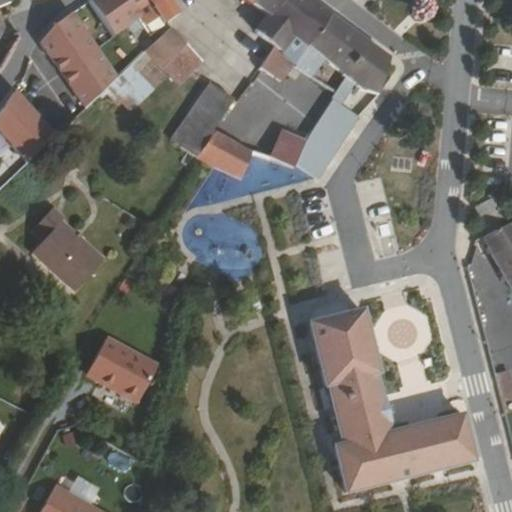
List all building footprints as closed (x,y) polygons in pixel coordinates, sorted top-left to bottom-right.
[(0,0),(0,9),(9,7),(7,0),(0,0)] [(125,0),(93,0),(90,2),(114,38),(139,21),(131,8),(125,0)] [(125,0),(131,8),(140,0),(125,0)] [(140,0),(131,8),(139,21),(146,31),(162,19),(167,24),(179,15),(168,0),(140,0)] [(252,6),(256,0),(240,0),(251,8),(252,6)] [(270,19),(286,0),(256,0),(252,6),(269,18),(270,19)] [(296,65),(330,17),(308,0),(286,0),(270,19),(269,18),(255,34),(272,48),(258,71),(276,81),(289,60),(296,65)] [(39,47),(86,108),(101,95),(125,73),(71,15),(53,28),(39,47)] [(356,91),(378,99),(389,62),(330,17),(296,65),(294,68),(333,94),(341,99),(350,87),(356,91)] [(151,61),(163,71),(187,46),(172,30),(144,55),(151,61)] [(180,89),(205,65),(187,46),(163,71),(180,89)] [(144,55),(141,60),(146,65),(151,61),(144,55)] [(125,73),(101,95),(106,100),(113,94),(115,96),(122,90),(133,101),(143,91),(125,73)] [(171,142),(197,161),(214,133),(211,132),(231,104),(209,88),(171,142)] [(0,108),(0,134),(27,160),(57,130),(17,91),(0,108)] [(341,99),(333,94),(327,106),(335,111),(341,99)] [(318,178),(354,122),(335,111),(327,106),(303,145),(294,164),(318,178)] [(214,133),(197,161),(240,180),(251,156),(214,133)] [(283,136),(271,162),(291,168),(294,164),(303,145),(283,136)] [(0,171),(0,181),(4,184),(13,174),(5,166),(0,171)] [(477,205),(486,224),(502,217),(493,197),(477,205)] [(61,213),(50,205),(31,227),(40,236),(28,248),(73,290),(101,258),(58,218),(61,213)] [(489,252),(511,293),(511,226),(484,240),(489,252)] [(365,310),(311,325),(327,387),(330,386),(346,444),(337,447),(347,485),(397,471),(474,451),(463,412),(392,432),(377,374),(381,373),(365,310)] [(157,369),(106,342),(89,375),(101,381),(99,386),(138,406),(157,369)] [(511,376),(510,369),(495,373),(502,402),(511,399),(511,376)] [(97,511),(55,489),(42,511),(97,511)]
